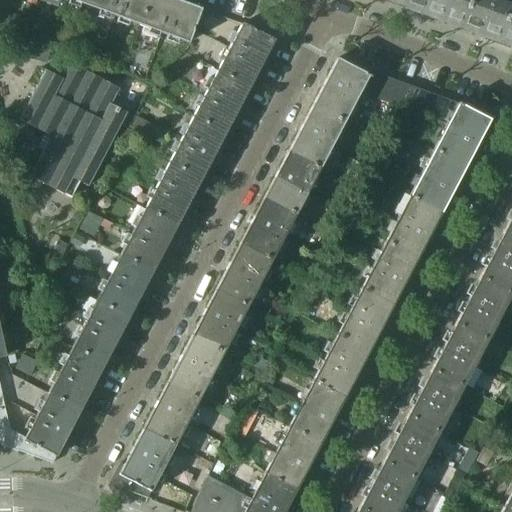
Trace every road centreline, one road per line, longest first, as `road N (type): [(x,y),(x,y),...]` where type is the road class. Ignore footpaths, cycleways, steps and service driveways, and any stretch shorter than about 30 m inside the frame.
road 1 (residential): [(69,509),(328,18)]
road 2 (residential): [(325,511),(511,165)]
road 3 (residential): [(511,86),(328,18)]
